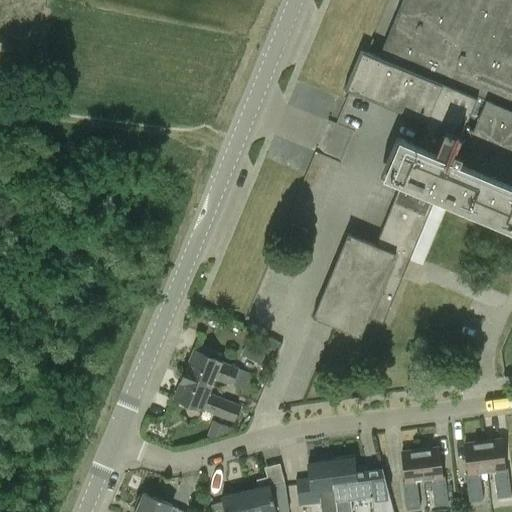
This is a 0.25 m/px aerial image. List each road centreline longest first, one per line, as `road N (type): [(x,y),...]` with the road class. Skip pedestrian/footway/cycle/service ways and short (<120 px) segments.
road 1 (tertiary): [(107,459),(296,0)]
road 2 (residential): [(107,459),(171,462),(511,402)]
